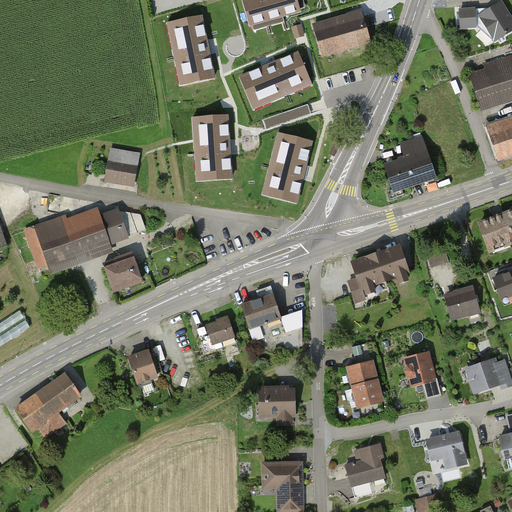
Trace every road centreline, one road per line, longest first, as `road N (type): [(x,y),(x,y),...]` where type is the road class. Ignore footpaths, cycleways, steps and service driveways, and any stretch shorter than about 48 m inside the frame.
road 1 (primary): [(0,386),(115,325),(317,242)]
road 2 (residential): [(317,242),(281,225),(0,178)]
road 3 (secondary): [(317,242),(415,15)]
road 4 (residential): [(317,242),(321,436)]
road 5 (residential): [(500,185),(433,26),(415,15)]
road 6 (primary): [(500,185),(317,242)]
road 7 (residential): [(321,436),(494,408)]
